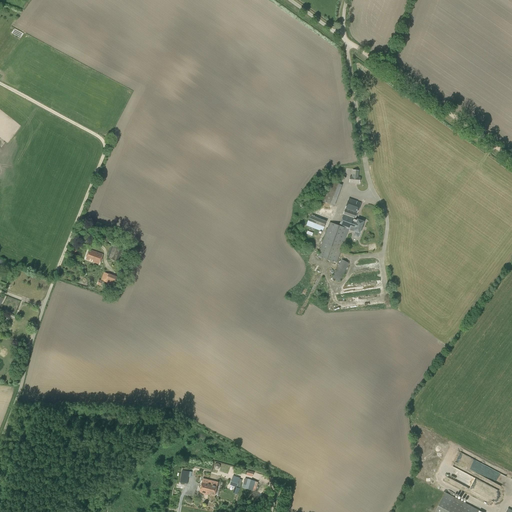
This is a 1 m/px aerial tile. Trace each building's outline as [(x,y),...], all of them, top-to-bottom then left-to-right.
[(358,177),(358,171),(352,170),(352,176),(350,176),(349,182),(359,183),(360,177),(358,177)] [(334,206),(342,185),(329,181),(322,201),(334,206)] [(339,226),(329,222),(318,256),(337,263),(348,229),(355,231),(354,231),(353,236),(358,238),(363,222),(355,219),(361,203),(349,198),(339,226)] [(322,232),(326,221),(310,215),(306,226),(322,232)] [(112,245),(107,258),(117,262),(122,249),(112,245)] [(99,264),(103,255),(89,250),(85,259),(99,264)] [(339,282),(349,263),(341,259),(332,278),(339,282)] [(114,286),(117,277),(102,272),(102,274),(103,274),(101,281),(102,281),(114,286)] [(180,482),(187,484),(189,471),(182,470),(180,482)] [(242,480),(232,477),(230,485),(239,488),(242,480)] [(251,480),(245,478),(242,488),(248,490),(251,480)] [(199,493),(208,495),(208,494),(209,490),(207,490),(208,487),(207,487),(208,484),(202,482),(199,493)] [(214,496),(217,486),(208,484),(207,487),(208,487),(207,490),(209,490),(208,494),(214,496)] [(481,511),(445,493),(435,511),(481,511)]
